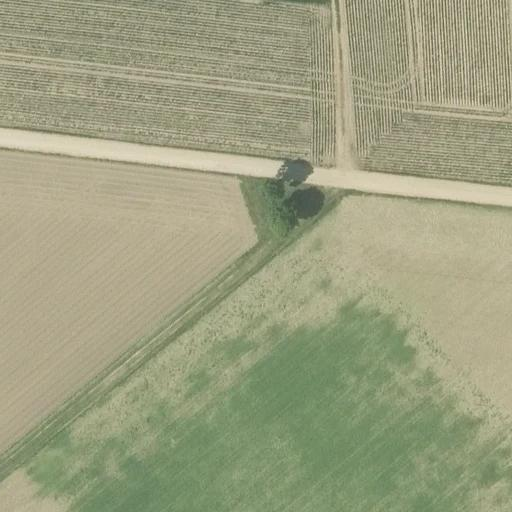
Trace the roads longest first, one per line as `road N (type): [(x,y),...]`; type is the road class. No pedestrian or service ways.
road 1 (track): [(346,178),(0,468)]
road 2 (track): [(346,178),(0,136)]
road 3 (track): [(346,178),(334,0)]
road 4 (track): [(511,197),(346,178)]
